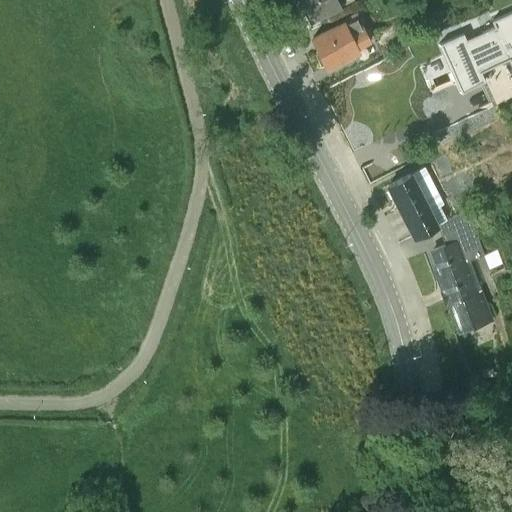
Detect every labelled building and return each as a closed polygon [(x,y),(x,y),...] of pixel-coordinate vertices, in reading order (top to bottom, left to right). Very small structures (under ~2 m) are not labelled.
[(300,0),(310,19),(348,0),(300,0)] [(445,10),(432,15),(438,27),(450,21),(445,10)] [(463,89),(481,80),(483,79),(478,66),(507,54),(511,64),(511,11),(493,21),(495,26),(465,40),(463,34),(438,45),(439,46),(442,44),(463,89)] [(326,67),(360,50),(359,48),(370,43),(359,15),(312,38),(326,67)] [(415,235),(438,223),(431,209),(443,203),(424,166),(388,185),(415,235)] [(448,304),(478,292),(458,240),(436,248),(442,263),(434,266),(448,304)]
